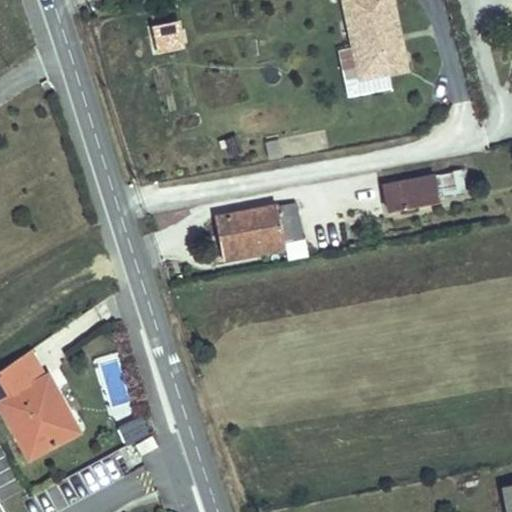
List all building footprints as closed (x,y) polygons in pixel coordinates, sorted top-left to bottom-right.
[(392,43),(382,0),(354,0),(355,3),(340,6),(356,83),(407,72),(401,41),(392,43)] [(401,41),(392,0),(382,0),(392,43),(401,41)] [(177,19),(145,25),(151,55),(182,50),(177,19)] [(462,171),(435,174),(438,196),(464,193),(462,171)] [(439,204),(433,175),(378,185),(384,215),(439,204)] [(212,217),(221,264),(284,251),(286,262),(306,258),(295,203),(276,207),(275,204),(212,217)] [(34,350),(0,373),(0,410),(29,464),(85,435),(72,411),(65,414),(53,393),(60,389),(51,372),(48,374),(34,350)] [(72,411),(60,389),(53,393),(65,414),(72,411)] [(149,434),(141,416),(134,420),(143,437),(149,434)] [(143,437),(134,420),(117,428),(126,445),(143,437)] [(511,511),(511,486),(499,489),(503,511),(511,511)]
